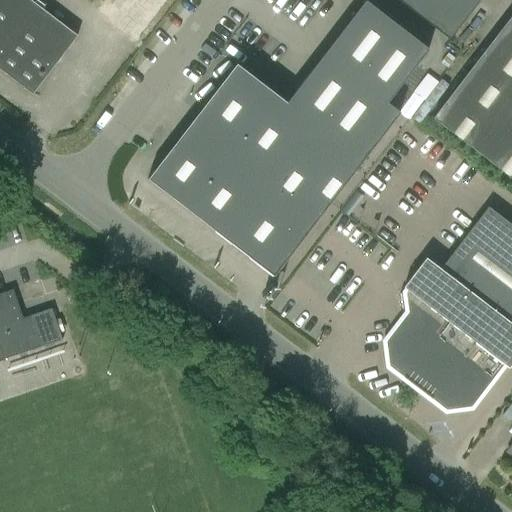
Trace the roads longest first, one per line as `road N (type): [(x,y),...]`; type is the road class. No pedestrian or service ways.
road 1 (unclassified): [(132,241),(486,511)]
road 2 (unclassified): [(217,0),(70,193)]
